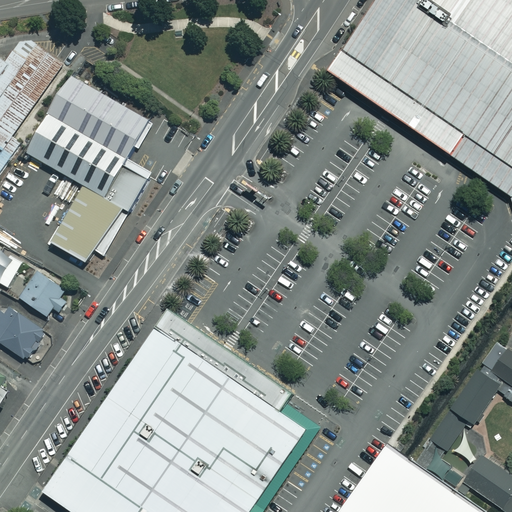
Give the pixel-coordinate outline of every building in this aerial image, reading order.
[(511,0),(373,0),(341,48),(332,60),(327,67),(389,110),(392,112),(392,117),(409,130),(415,127),(440,145),(449,151),(462,132),(466,134),(453,154),(511,194),(511,197),(511,0)] [(0,59),(0,182),(26,146),(15,138),(67,66),(35,42),(22,43),(7,64),(0,59)] [(153,123),(70,76),(26,153),(69,177),(59,195),(73,203),(51,242),(87,263),(95,250),(103,255),(148,177),(151,172),(127,158),(134,146),(139,149),(153,123)] [(71,295),(37,271),(19,297),(46,316),(52,308),(59,312),(71,295)] [(46,331),(11,307),(5,315),(0,311),(0,341),(26,360),(46,331)] [(167,307),(158,321),(280,406),(284,401),(287,396),(290,391),(238,356),(173,310),(167,307)] [(158,321),(41,490),(72,511),(248,511),(308,424),(280,406),(158,321)] [(504,380),(511,386),(511,349),(502,342),(498,339),(480,364),(504,380)] [(504,380),(480,364),(448,409),(467,423),(471,425),(504,380)] [(280,406),(308,424),(248,511),(261,511),(321,425),(284,401),(280,406)] [(467,423),(448,409),(427,437),(413,458),(428,467),(441,446),(448,451),(467,423)] [(490,511),(392,444),(387,440),(335,511),(490,511)] [(511,511),(511,472),(481,452),(460,482),(503,511),(511,511)]
